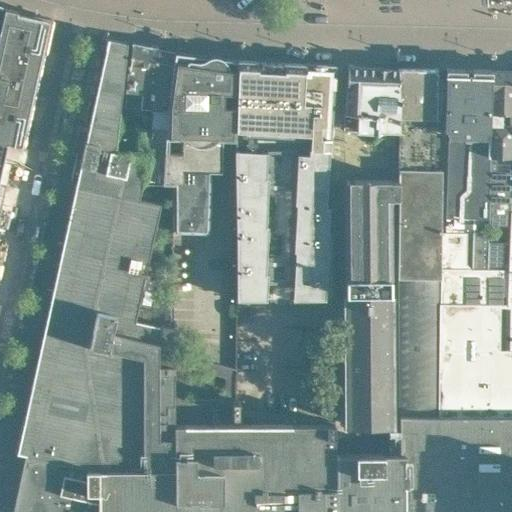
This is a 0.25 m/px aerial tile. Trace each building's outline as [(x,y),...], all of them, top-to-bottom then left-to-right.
[(20,148),(42,51),(46,52),(53,19),(32,14),(32,17),(16,14),(17,11),(4,8),(0,28),(0,143),(6,145),(20,148)] [(122,104),(139,107),(150,108),(158,50),(158,48),(131,43),(122,104)] [(162,183),(175,52),(158,50),(150,108),(148,129),(146,147),(145,157),(142,182),(162,183)] [(221,171),(225,58),(175,52),(162,183),(173,183),(173,232),(209,233),(211,171),(221,171)] [(237,60),(234,150),(236,300),(236,309),(334,308),(334,299),(333,209),(328,208),(334,66),(304,64),(300,64),(273,62),(269,62),(241,60),(237,60)] [(397,129),(397,68),(376,67),(376,68),(346,67),(343,131),(373,130),(373,129),(397,129)] [(436,126),(436,71),(436,69),(397,68),(397,129),(397,178),(397,198),(399,418),(438,417),(440,221),(441,171),(440,171),(440,170),(433,170),(433,126),(436,126)] [(488,141),(491,71),(491,70),(489,70),(488,70),(474,70),(474,69),(472,69),(472,70),(465,70),(465,69),(462,69),(462,70),(447,69),(447,68),(446,68),(444,118),(448,118),(445,208),(472,209),(471,269),(487,269),(487,243),(488,222),(490,141),(488,141)] [(511,140),(511,108),(511,71),(491,71),(488,141),(490,141),(488,222),(509,222),(509,210),(510,194),(511,158),(511,140)] [(146,147),(148,129),(129,127),(127,145),(146,147)] [(392,135),(377,136),(377,148),(392,148),(392,135)] [(389,198),(397,198),(397,178),(344,179),(347,424),(391,424),(389,198)] [(466,222),(440,221),(438,417),(511,416),(511,338),(507,339),(507,319),(507,299),(508,279),(508,270),(487,269),(471,269),(470,269),(466,266),(466,222)] [(508,270),(509,244),(487,243),(487,269),(508,270)] [(511,511),(511,416),(438,417),(399,418),(399,453),(400,511),(511,511)] [(400,511),(399,453),(335,453),(334,511),(400,511)]
